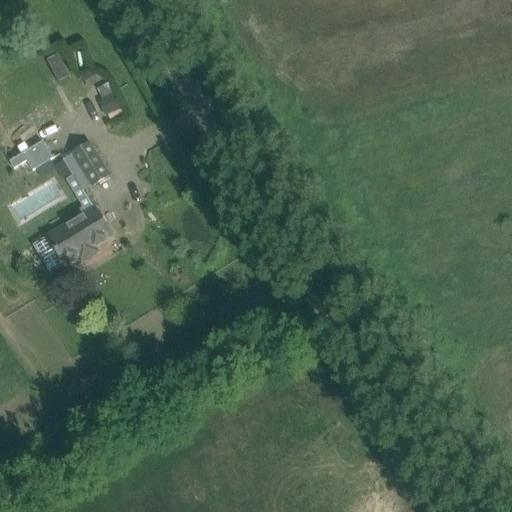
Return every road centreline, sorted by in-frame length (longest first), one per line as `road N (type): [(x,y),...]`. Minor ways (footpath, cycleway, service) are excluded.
road 1 (unclassified): [(473,511),(324,305),(132,0)]
road 2 (track): [(324,305),(0,502)]
